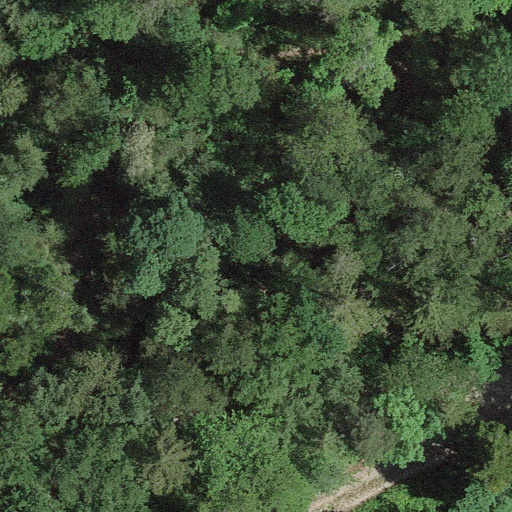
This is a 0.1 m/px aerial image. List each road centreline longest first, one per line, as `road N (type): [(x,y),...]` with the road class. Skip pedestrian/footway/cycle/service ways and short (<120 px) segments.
road 1 (track): [(0,80),(220,53),(354,67),(484,139),(511,181)]
road 2 (track): [(0,426),(246,420),(423,393)]
road 3 (track): [(511,431),(331,511)]
